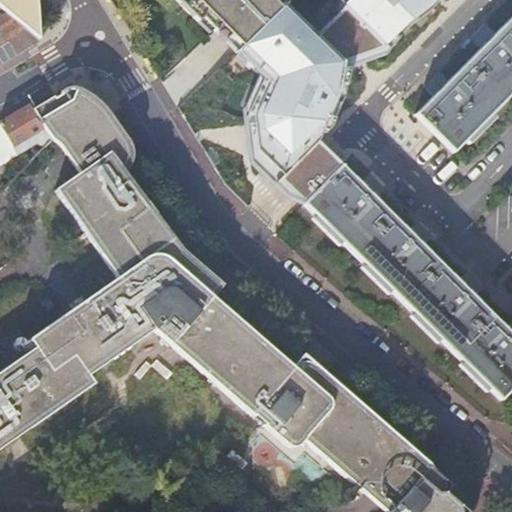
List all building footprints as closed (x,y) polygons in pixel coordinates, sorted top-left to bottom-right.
[(0,0),(0,11),(38,42),(34,0),(0,0)] [(173,0),(174,0),(197,23),(201,19),(212,30),(215,34),(222,27),(229,34),(241,46),(274,14),(282,5),(284,4),(280,0),(173,0)] [(303,206),(341,167),(327,154),(317,144),(336,100),(341,66),(354,60),(377,51),(428,0),(341,0),(340,1),(345,6),(314,38),(282,5),(240,48),(267,71),(250,111),(254,137),(257,161),(286,189),(303,206)] [(0,64),(38,42),(0,11),(0,64)] [(452,155),(511,92),(511,16),(493,36),(486,29),(476,38),(484,46),(445,86),(437,79),(427,89),(434,96),(414,117),(452,155)] [(212,30),(201,19),(197,23),(194,27),(205,38),(212,30)] [(60,91),(33,111),(50,140),(57,145),(58,147),(76,173),(52,190),(113,278),(25,340),(31,348),(0,369),(0,448),(91,384),(85,377),(151,330),(283,445),(285,446),(286,446),(287,447),(289,447),(290,447),(292,447),(293,446),(294,446),(297,444),(301,441),(301,440),(386,511),(389,511),(429,466),(427,464),(404,444),(300,353),(289,366),(209,297),(219,284),(172,245),(121,174),(123,170),(125,161),(126,152),(125,143),(123,134),(121,130),(115,119),(106,110),(96,101),(88,96),(73,89),(71,88),(69,88),(67,90),(68,91),(63,95),(60,91)] [(29,105),(0,122),(0,127),(17,155),(24,166),(29,161),(23,151),(43,137),(47,143),(50,140),(33,111),(29,105)] [(0,127),(0,165),(17,155),(0,127)] [(369,178),(361,187),(341,167),(303,206),(501,403),(511,391),(511,332),(509,336),(470,296),(477,287),(467,278),(459,286),(421,247),(428,239),(418,229),(411,237),(371,197),(378,189),(369,178)] [(155,360),(150,365),(165,378),(170,373),(155,360)] [(145,362),(133,375),(138,379),(149,366),(145,362)] [(114,417),(95,429),(100,435),(118,423),(114,417)] [(68,449),(51,460),(56,466),(73,455),(68,449)] [(231,449),(225,456),(241,468),(246,462),(231,449)] [(429,466),(389,511),(459,511),(460,511),(441,495),(450,484),(429,466)]
